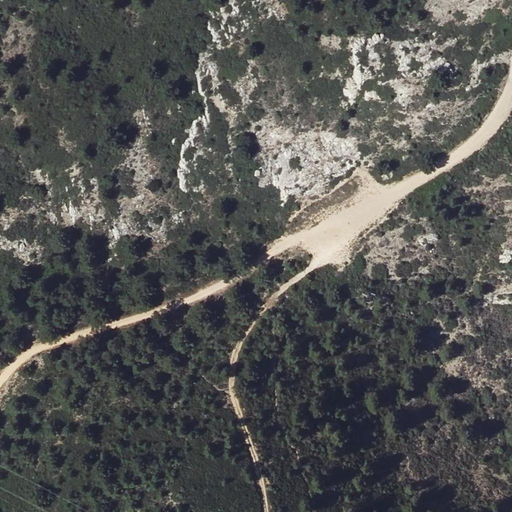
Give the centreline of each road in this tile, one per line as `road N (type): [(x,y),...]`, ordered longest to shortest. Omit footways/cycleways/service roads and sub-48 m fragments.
road 1 (track): [(0,380),(34,349),(186,300),(244,274),(351,199),(396,188),(483,135),(511,77)]
road 2 (track): [(396,188),(365,224),(266,299),(227,351),(224,378),(245,428),(256,511)]
